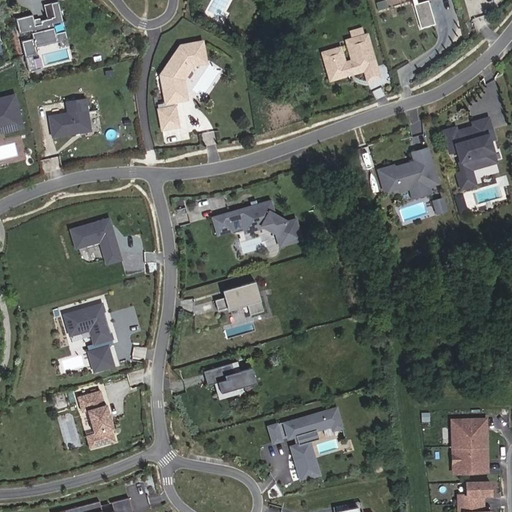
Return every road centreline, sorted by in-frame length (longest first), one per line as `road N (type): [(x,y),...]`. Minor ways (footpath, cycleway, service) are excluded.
road 1 (residential): [(154,175),(275,153),(438,93),(511,32)]
road 2 (residential): [(158,451),(170,277),(154,175)]
road 3 (residential): [(158,451),(101,472),(0,492)]
road 4 (residential): [(0,208),(73,178),(154,175)]
